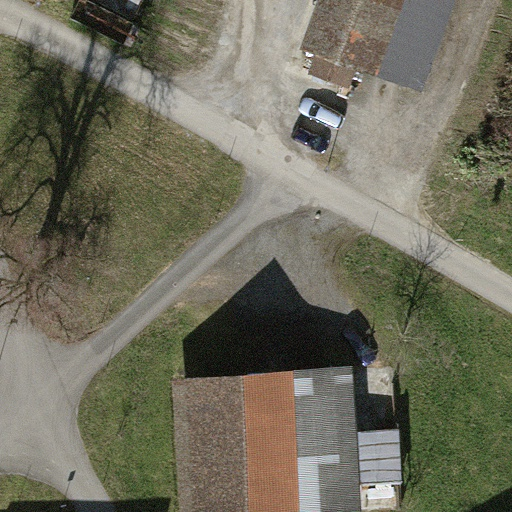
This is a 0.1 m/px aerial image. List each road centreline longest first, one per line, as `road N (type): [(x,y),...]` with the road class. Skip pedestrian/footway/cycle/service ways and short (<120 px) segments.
road 1 (residential): [(511,296),(0,7)]
road 2 (track): [(102,511),(35,389),(296,175)]
road 3 (track): [(0,259),(35,389),(0,424)]
